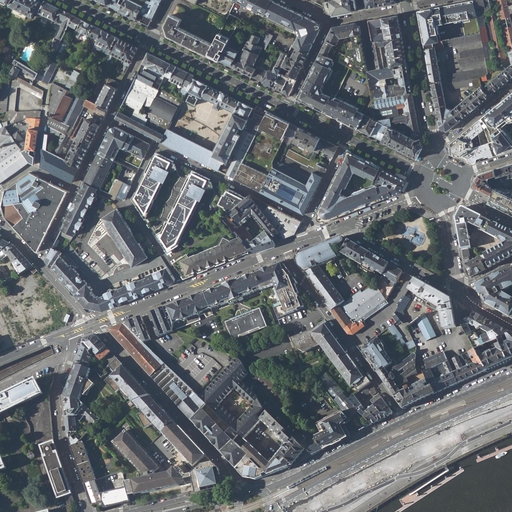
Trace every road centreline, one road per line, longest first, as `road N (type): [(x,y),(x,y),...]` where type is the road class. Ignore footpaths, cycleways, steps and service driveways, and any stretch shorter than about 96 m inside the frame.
road 1 (unknown): [(270,507),(511,392)]
road 2 (residential): [(94,324),(244,492)]
road 3 (residential): [(407,420),(281,251)]
road 4 (residential): [(85,511),(60,440),(55,392),(69,333)]
road 5 (residential): [(308,220),(154,142)]
road 6 (residential): [(154,142),(128,200),(186,287)]
road 7 (primary): [(407,420),(261,491)]
road 8 (tertiary): [(287,108),(148,39)]
road 9 (secondary): [(408,8),(434,147)]
road 10 (residential): [(338,227),(456,290)]
